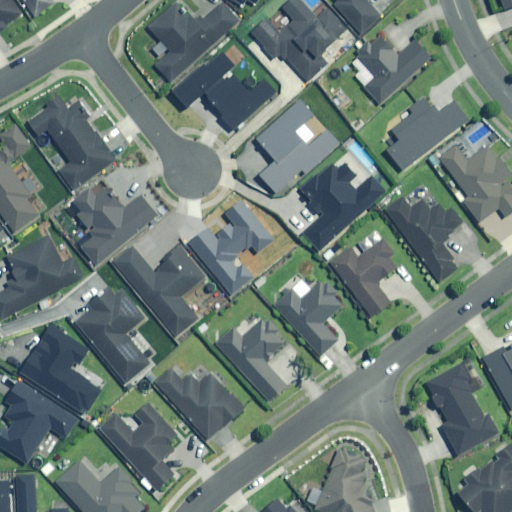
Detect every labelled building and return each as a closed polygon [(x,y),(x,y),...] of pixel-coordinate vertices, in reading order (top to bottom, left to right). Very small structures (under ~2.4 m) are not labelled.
[(0,0),(0,34),(8,29),(6,26),(22,15),(10,0),(0,0)] [(24,0),(36,17),(55,4),(52,0),(24,0)] [(319,17),(304,0),(290,0),(285,5),(297,18),(283,31),(269,16),(253,30),(277,56),(282,51),(287,57),(290,55),(312,79),(330,63),(323,55),(335,45),(333,42),(349,28),(330,7),(319,17)] [(341,0),(341,1),(364,28),(380,14),(367,0),(341,0)] [(511,0),(502,0),(506,12),(511,9),(511,0)] [(240,23),(224,4),(209,17),(217,26),(207,34),(191,17),(184,23),(172,10),(151,29),(172,53),(157,66),(172,83),(240,23)] [(417,41),(401,56),(399,57),(393,50),(380,36),(357,57),(376,79),(365,88),(380,105),(432,59),(417,41)] [(232,68),(220,54),(204,68),(202,66),(170,93),(171,94),(185,110),(201,96),(231,131),(274,94),(263,81),(247,94),(228,72),(232,68)] [(79,103),(76,106),(69,111),(61,100),(60,98),(49,105),(51,108),(30,124),(40,138),(49,132),(73,164),(62,172),(77,192),(117,162),(88,122),(91,120),(79,103)] [(316,118),(301,101),(257,140),(277,162),(261,176),(277,194),(302,171),(306,175),(340,144),(328,131),(310,148),(297,134),(316,118)] [(439,115),(434,109),(414,125),(397,138),(401,143),(388,152),(403,172),(469,121),(455,102),(439,115)] [(28,201),(40,192),(30,178),(22,184),(9,166),(33,149),(16,126),(0,137),(7,147),(0,152),(0,210),(16,233),(39,217),(28,201)] [(511,177),(511,176),(489,146),(468,162),(457,146),(440,159),(469,198),(464,202),(480,224),(500,210),(506,218),(511,213),(511,189),(506,181),(511,177)] [(333,166),(320,177),(318,175),(306,186),(308,189),(317,199),(312,203),(324,217),(304,235),(319,250),(337,233),(385,193),(373,178),(356,192),(349,183),(356,177),(346,165),(338,171),(333,166)] [(125,210),(108,189),(97,198),(90,190),(75,202),(84,213),(79,217),(96,238),(83,248),(98,266),(159,217),(142,196),(125,210)] [(423,260),(443,245),(456,236),(453,232),(463,224),(452,209),(446,213),(440,205),(431,211),(423,200),(411,209),(404,198),(387,210),(423,260)] [(0,293),(0,318),(2,322),(83,277),(72,258),(63,263),(48,236),(6,258),(16,276),(7,281),(10,288),(0,293)] [(401,266),(383,241),(359,259),(351,247),(331,262),(372,318),(391,304),(377,284),(401,266)] [(443,245),(423,260),(440,284),(460,269),(443,245)] [(344,306),(323,282),(302,301),(293,291),(276,306),(322,356),(339,341),(324,324),(344,306)] [(128,385),(152,366),(127,334),(147,318),(123,289),(116,295),(110,287),(89,304),(93,310),(78,322),(128,385)] [(270,321),(267,324),(264,321),(243,339),(235,329),(218,344),(270,401),(286,386),(266,363),(285,345),(277,336),(281,333),(270,321)] [(22,372),(83,413),(86,410),(89,413),(108,385),(82,368),(93,353),(53,326),(22,372)] [(511,346),(506,350),(505,348),(483,359),(511,411),(511,410),(511,346)] [(471,380),(463,365),(428,383),(441,408),(443,407),(450,422),(443,426),(459,456),(498,436),(488,416),(484,418),(469,390),(471,380)] [(185,434),(194,427),(208,442),(244,410),(212,374),(199,385),(189,374),(181,381),(172,370),(156,384),(187,419),(178,426),(185,434)] [(81,417),(20,376),(4,399),(12,404),(0,422),(0,446),(27,465),(51,429),(66,439),(81,417)] [(177,436),(149,404),(136,415),(144,424),(134,433),(116,413),(100,428),(157,491),(175,475),(162,461),(174,450),(168,444),(177,436)] [(511,511),(511,446),(468,482),(471,485),(461,494),(475,511),(511,511)] [(369,458),(343,448),(317,510),(321,511),(376,511),(364,471),(369,458)] [(57,482),(84,511),(139,511),(145,507),(135,496),(140,491),(119,468),(102,484),(80,461),(57,482)] [(38,511),(36,473),(18,475),(20,511),(71,511),(71,507),(52,508),(52,511),(38,511)] [(0,511),(12,511),(10,479),(0,480),(0,511)] [(287,511),(278,500),(265,511),(294,511),(290,508),(287,511)]
